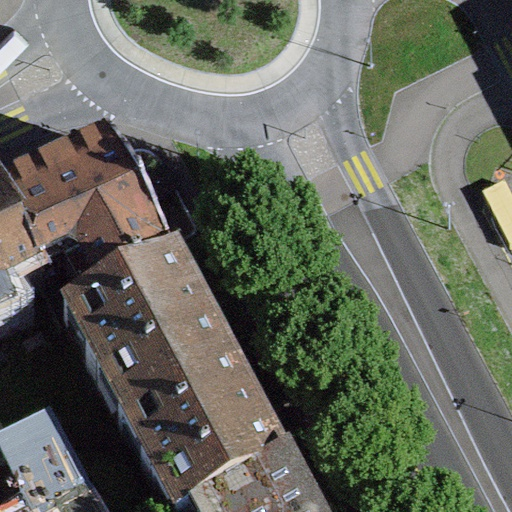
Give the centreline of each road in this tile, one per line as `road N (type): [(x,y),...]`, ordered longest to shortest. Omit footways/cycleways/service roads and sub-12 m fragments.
road 1 (motorway): [(196,0),(480,511)]
road 2 (primary): [(220,105),(256,138),(456,511)]
road 3 (primary): [(511,451),(338,114),(332,55)]
road 4 (motorway): [(511,260),(369,0)]
road 5 (residential): [(0,129),(124,76)]
road 6 (primary): [(220,105),(281,95),(332,55)]
